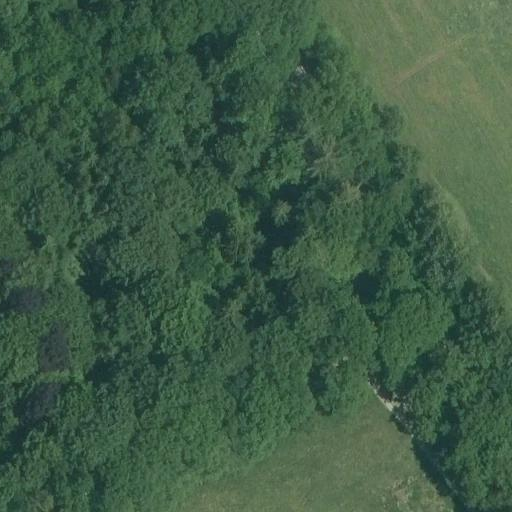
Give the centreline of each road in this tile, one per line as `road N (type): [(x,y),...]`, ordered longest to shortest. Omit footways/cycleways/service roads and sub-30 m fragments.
road 1 (tertiary): [(511,441),(249,0)]
road 2 (track): [(65,511),(349,349)]
